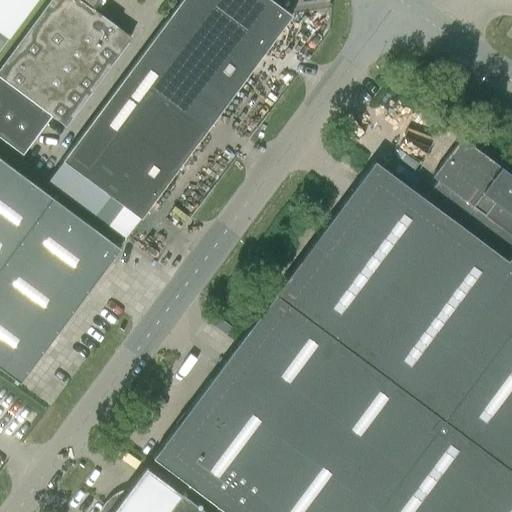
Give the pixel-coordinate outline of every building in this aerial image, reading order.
[(47,0),(0,63),(0,136),(21,152),(49,114),(64,125),(130,36),(91,7),(95,0),(47,0)] [(0,0),(0,44),(5,37),(33,0),(0,0)] [(179,0),(124,73),(60,159),(138,217),(145,208),(150,202),(199,135),(202,131),(206,126),(290,14),(270,0),(179,0)] [(373,160),(351,190),(151,457),(224,511),(511,511),(511,174),(462,137),(433,176),(438,180),(425,198),(373,160)] [(0,159),(0,366),(19,381),(119,248),(0,159)] [(203,511),(144,468),(128,489),(110,511),(203,511)]
